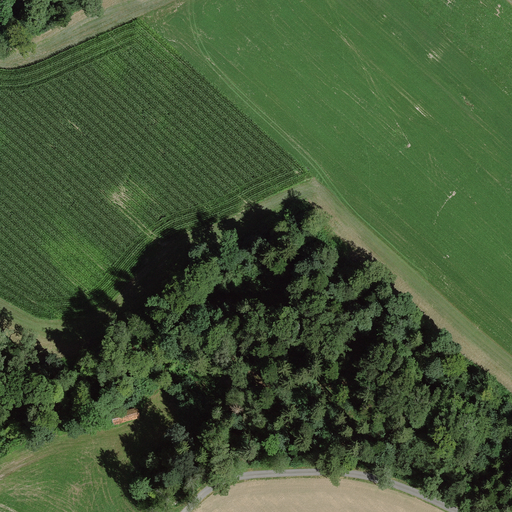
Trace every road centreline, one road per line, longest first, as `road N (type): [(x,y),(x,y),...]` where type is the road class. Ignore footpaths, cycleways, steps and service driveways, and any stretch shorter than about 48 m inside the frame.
road 1 (track): [(511,356),(315,193)]
road 2 (track): [(0,478),(60,439),(147,415)]
